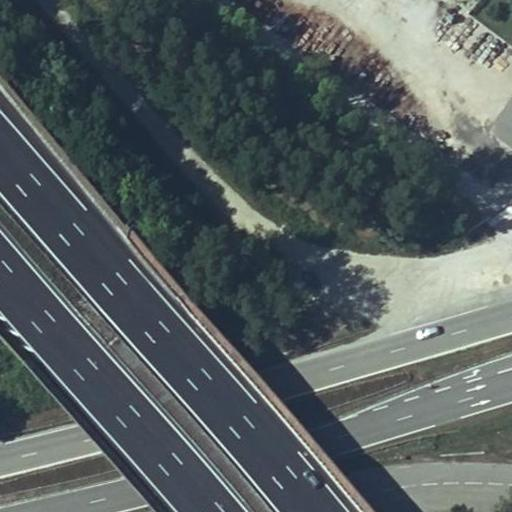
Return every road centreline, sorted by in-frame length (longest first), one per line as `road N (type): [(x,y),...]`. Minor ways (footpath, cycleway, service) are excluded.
road 1 (primary): [(511,316),(0,456)]
road 2 (primary): [(16,511),(128,488),(511,375)]
road 3 (motorway): [(307,511),(0,157)]
road 4 (motorway): [(0,272),(208,511)]
road 5 (unclassified): [(338,511),(410,489),(511,498)]
